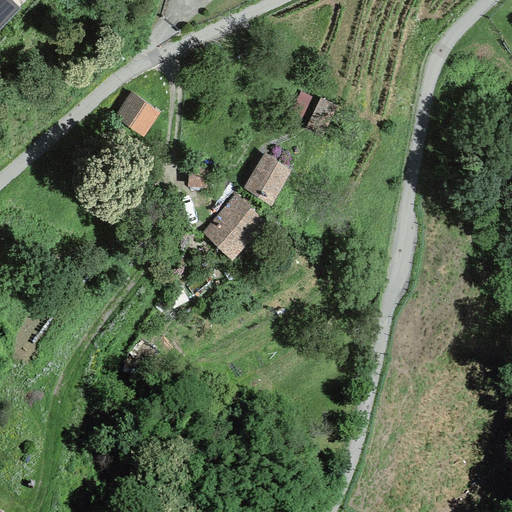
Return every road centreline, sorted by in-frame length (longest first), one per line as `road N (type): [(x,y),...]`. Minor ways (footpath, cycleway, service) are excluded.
road 1 (residential): [(485,0),(448,43),(416,129),(356,437),(327,511)]
road 2 (track): [(28,511),(46,467),(54,396),(93,327),(147,260),(165,202),(177,89),(167,50)]
road 3 (residential): [(0,181),(120,78),(269,0)]
